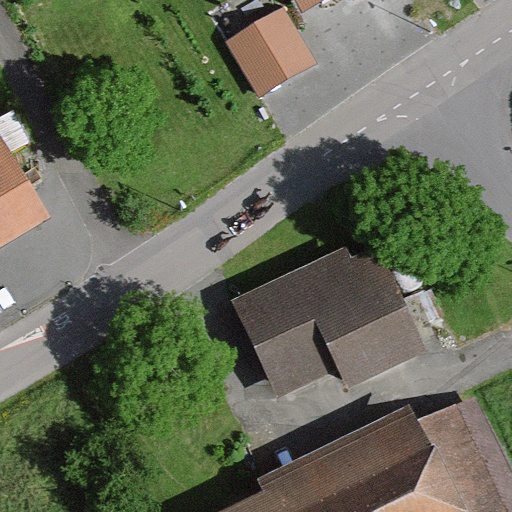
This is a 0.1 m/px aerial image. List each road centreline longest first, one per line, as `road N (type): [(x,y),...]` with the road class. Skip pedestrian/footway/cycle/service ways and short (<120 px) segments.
road 1 (residential): [(0,372),(142,286),(414,92)]
road 2 (residential): [(511,206),(414,92)]
